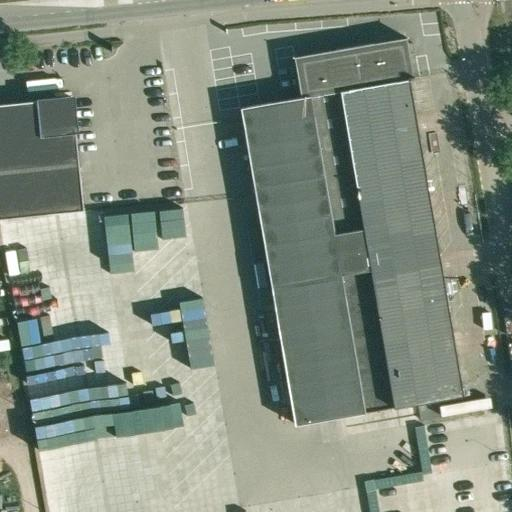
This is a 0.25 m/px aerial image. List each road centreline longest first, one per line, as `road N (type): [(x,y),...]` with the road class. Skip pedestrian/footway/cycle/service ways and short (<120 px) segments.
road 1 (unclassified): [(452,0),(472,37),(511,280)]
road 2 (secondary): [(0,21),(243,0)]
